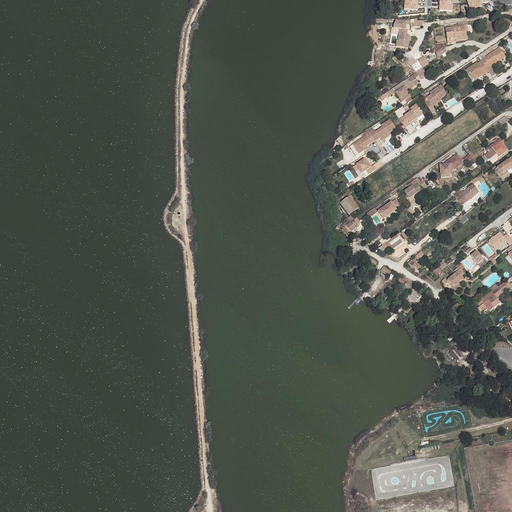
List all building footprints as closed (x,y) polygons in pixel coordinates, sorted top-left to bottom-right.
[(416,0),(404,0),(404,11),(417,12),(417,7),(419,8),(420,1),(417,1),(416,0)] [(451,0),(439,0),(439,12),(452,13),(452,8),(454,8),(455,2),(452,1),(451,0)] [(471,11),(482,7),(480,0),(466,0),(467,1),(465,1),(467,8),(470,7),(471,11)] [(397,22),(395,25),(394,28),(402,30),(400,40),(399,40),(398,47),(410,50),(411,42),(409,42),(410,35),(408,35),(405,32),(405,30),(407,31),(408,24),(413,24),(412,20),(407,20),(397,19),(397,22)] [(454,43),(453,42),(453,40),(467,37),(467,32),(466,32),(465,26),(459,27),(458,25),(455,26),(455,28),(446,29),(448,44),(454,43)] [(482,61),(483,63),(488,70),(506,58),(500,49),(482,61)] [(488,70),(483,63),(479,66),(477,65),(467,71),(474,81),(478,78),(484,75),(485,76),(489,73),(488,70)] [(429,77),(424,69),(418,73),(423,81),(429,77)] [(409,83),(407,80),(396,87),(399,91),(398,92),(396,93),(402,103),(406,100),(410,98),(407,92),(405,90),(413,85),(415,87),(419,84),(416,79),(409,83)] [(429,101),(425,103),(431,112),(432,113),(436,110),(434,108),(441,102),(441,101),(440,100),(441,99),(447,95),(441,85),(430,93),(432,95),(427,98),(429,101)] [(412,109),(399,118),(402,123),(404,126),(410,122),(409,121),(414,117),(413,116),(421,111),(416,103),(410,106),(412,109)] [(409,121),(410,122),(418,117),(417,116),(422,113),(421,111),(413,116),(414,117),(409,121)] [(375,130),(370,133),(376,141),(380,138),(382,141),(390,135),(389,135),(388,133),(390,132),(396,127),(390,119),(382,125),(383,127),(376,132),(375,130)] [(376,141),(370,133),(354,145),(360,154),(365,151),(364,149),(366,147),(376,141)] [(508,151),(499,140),(486,149),(489,153),(484,157),(488,162),(497,156),(498,158),(508,151)] [(455,169),(464,163),(458,154),(449,160),(450,162),(447,164),(440,164),(441,177),(452,176),(452,171),(454,169),(455,169)] [(510,167),(511,168),(511,167),(511,158),(511,157),(496,168),(503,176),(508,173),(507,171),(506,170),(510,167)] [(370,174),(378,170),(375,165),(373,167),(372,168),(369,164),(371,163),(368,158),(358,165),(363,174),(368,171),(370,174)] [(476,178),(470,182),(471,184),(473,185),(482,178),(480,175),(476,178)] [(413,196),(427,186),(423,180),(421,182),(418,177),(408,184),(410,187),(405,191),(407,194),(410,198),(413,196)] [(445,190),(441,184),(434,189),(438,195),(445,190)] [(463,187),(455,193),(463,204),(478,193),(473,185),(471,184),(468,186),(469,188),(465,190),(463,187)] [(359,207),(351,196),(341,203),(349,215),(359,207)] [(417,200),(413,196),(410,198),(408,199),(411,204),(417,200)] [(384,218),(397,209),(395,207),(401,203),(397,198),(379,210),(384,218)] [(351,216),(347,219),(355,229),(359,225),(358,224),(354,219),(351,216)] [(346,217),(343,219),(346,224),(343,226),(344,228),(343,229),(348,234),(355,229),(347,219),(346,217)] [(511,245),(511,239),(508,234),(504,237),(501,232),(490,240),(496,249),(507,241),(511,246),(511,245)] [(478,251),(472,255),(478,264),(484,260),(478,251)] [(374,266),(377,262),(369,257),(366,261),(374,266)] [(388,276),(391,272),(384,267),(381,271),(388,276)] [(441,272),(438,267),(433,271),(437,276),(441,272)] [(460,267),(455,271),(456,273),(448,279),(454,286),(464,279),(462,276),(465,274),(462,270),(460,267)] [(408,290),(411,287),(406,282),(401,277),(398,280),(408,290)] [(510,285),(507,281),(499,287),(491,293),(469,309),(475,316),(478,314),(484,309),(482,306),(484,304),(490,311),(494,308),(489,302),(495,297),(511,286),(510,285)] [(491,293),(499,287),(496,284),(488,290),(491,293)] [(418,299),(422,295),(414,287),(410,292),(418,299)] [(489,302),(494,308),(500,303),(495,297),(489,302)] [(466,313),(469,309),(460,302),(456,306),(466,314),(466,313)] [(439,320),(442,316),(437,311),(434,314),(439,320)] [(456,337),(459,334),(454,328),(451,331),(456,337)] [(458,359),(463,355),(454,347),(450,351),(458,359)]
